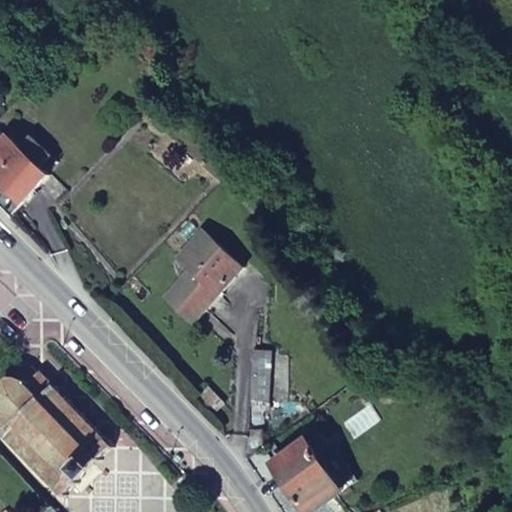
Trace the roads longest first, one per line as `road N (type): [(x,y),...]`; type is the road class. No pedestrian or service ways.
road 1 (secondary): [(255,511),(216,454),(0,244)]
road 2 (track): [(391,0),(427,61),(511,265)]
